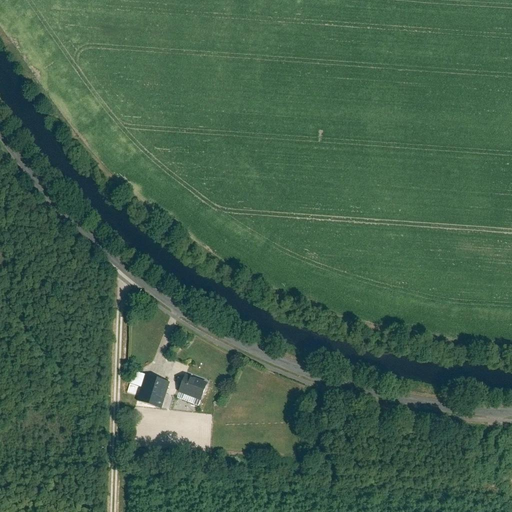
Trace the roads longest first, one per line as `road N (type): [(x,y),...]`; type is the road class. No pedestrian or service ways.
road 1 (tertiary): [(0,129),(72,221),(127,272),(223,335),(387,396),(511,412)]
road 2 (track): [(127,272),(113,511)]
